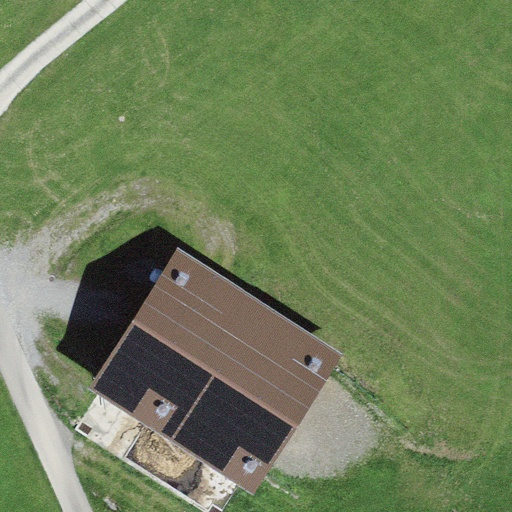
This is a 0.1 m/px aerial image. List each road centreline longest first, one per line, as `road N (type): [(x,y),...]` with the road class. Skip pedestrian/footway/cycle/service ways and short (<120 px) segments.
road 1 (unclassified): [(0,330),(84,511)]
road 2 (track): [(115,0),(0,104)]
